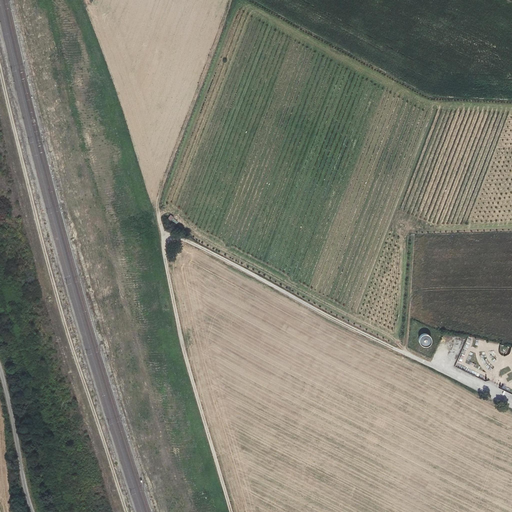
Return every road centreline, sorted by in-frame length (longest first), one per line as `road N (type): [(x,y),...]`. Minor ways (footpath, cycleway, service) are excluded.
road 1 (track): [(229,511),(176,319),(166,235),(428,363)]
road 2 (track): [(126,511),(66,330),(0,67)]
road 3 (unclassified): [(0,373),(31,511)]
